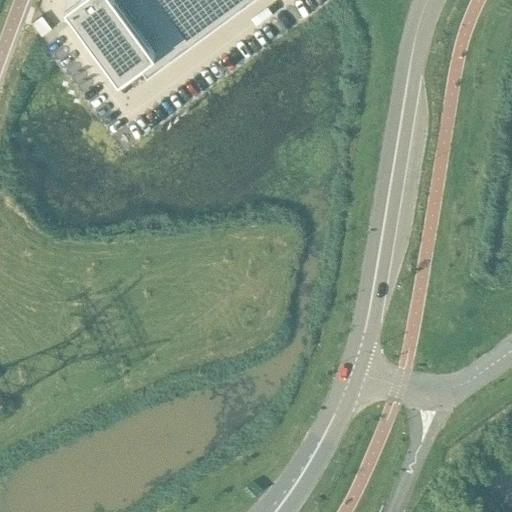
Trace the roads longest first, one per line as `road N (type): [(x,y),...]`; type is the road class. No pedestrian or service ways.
road 1 (tertiary): [(351,372),(426,0)]
road 2 (unclassified): [(511,348),(463,383),(399,384),(351,372)]
road 3 (tertiary): [(274,511),(311,458),(351,372)]
